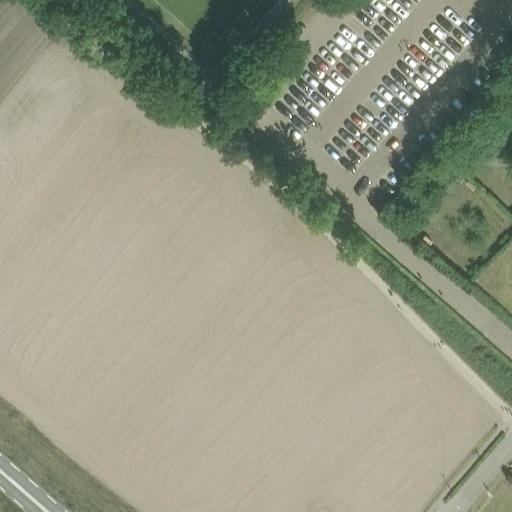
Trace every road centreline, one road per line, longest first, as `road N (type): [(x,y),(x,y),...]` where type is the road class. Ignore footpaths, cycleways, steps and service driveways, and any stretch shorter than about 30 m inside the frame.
road 1 (track): [(24,0),(249,164),(511,414)]
road 2 (unknown): [(304,161),(436,0)]
